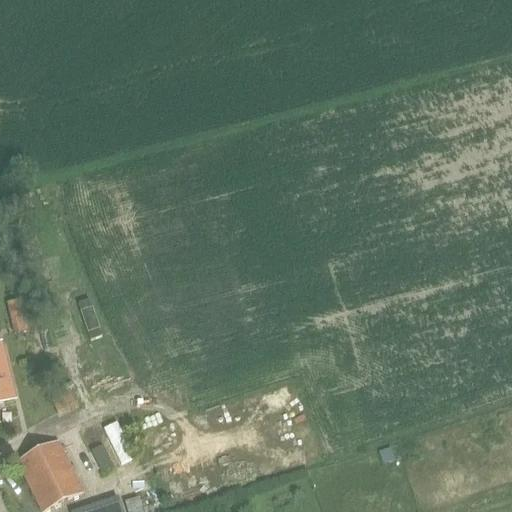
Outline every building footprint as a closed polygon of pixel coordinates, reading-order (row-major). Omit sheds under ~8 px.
[(34,331),(28,303),(18,305),(25,333),(34,331)] [(70,355),(88,352),(85,334),(106,330),(103,306),(79,310),(81,323),(65,326),(70,355)] [(50,511),(82,497),(58,446),(18,466),(39,511),(50,511)] [(390,450),(378,454),(383,467),(394,462),(390,450)] [(80,511),(152,511),(148,497),(132,502),(130,497),(80,511)]
